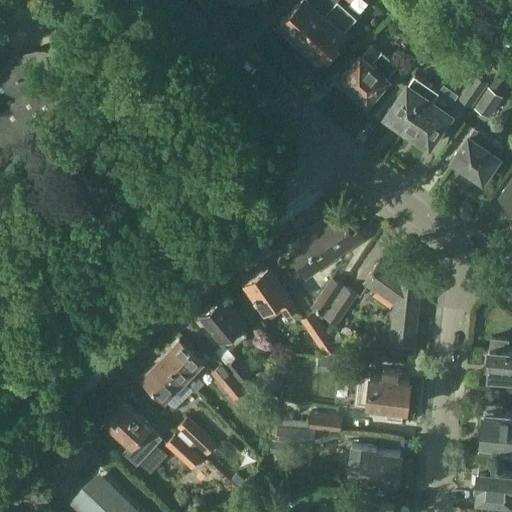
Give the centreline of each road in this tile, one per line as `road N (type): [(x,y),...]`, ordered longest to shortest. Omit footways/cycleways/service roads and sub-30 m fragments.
road 1 (residential): [(0,460),(179,275),(340,159)]
road 2 (residential): [(431,511),(459,248)]
road 3 (residential): [(340,159),(165,0)]
road 4 (residential): [(459,248),(340,159)]
